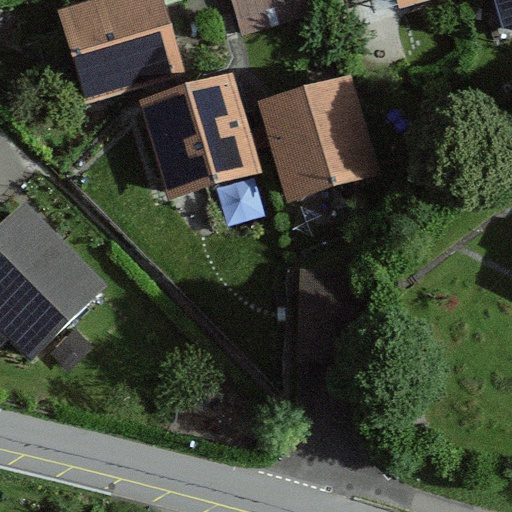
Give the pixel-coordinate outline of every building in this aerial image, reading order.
[(92,99),(174,75),(151,0),(127,0),(68,18),(92,99)] [(231,0),(242,33),(323,9),(320,0),(231,0)] [(172,194),(253,169),(229,88),(147,112),(172,194)] [(347,90),(266,114),(290,196),(372,171),(347,90)] [(0,236),(0,323),(34,358),(98,295),(20,216),(0,236)] [(295,361),(350,364),(355,272),(301,269),(295,361)]
